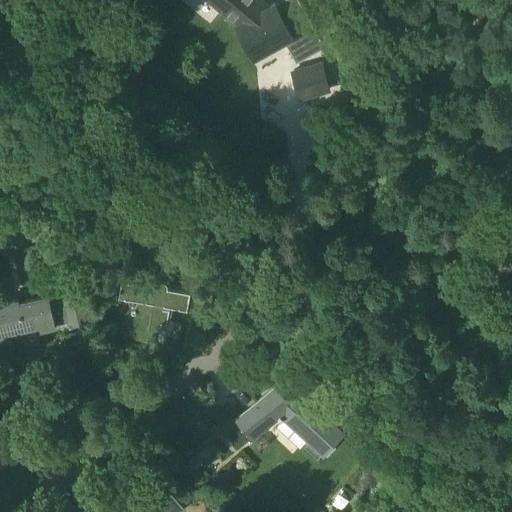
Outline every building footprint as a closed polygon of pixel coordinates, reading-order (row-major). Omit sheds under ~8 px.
[(265,0),(211,0),(236,21),(256,57),(285,41),(296,61),(324,46),(299,0),(278,0),(276,2),(275,0),(270,3),(265,0)] [(293,68),(291,68),(299,99),(332,90),(323,60),(293,68)] [(165,301),(187,305),(190,287),(168,282),(169,280),(168,278),(166,277),(164,276),(162,276),(160,276),(158,278),(158,281),(123,274),(119,292),(139,296),(137,308),(136,308),(135,306),(130,306),(130,308),(127,308),(129,331),(147,335),(148,333),(165,336),(171,305),(164,303),(165,301)] [(216,304),(229,306),(233,285),(220,283),(216,304)] [(57,325),(56,323),(68,320),(69,325),(90,320),(83,291),(62,296),(63,299),(51,302),(49,292),(20,299),(19,296),(1,300),(2,303),(0,303),(0,338),(13,335),(12,331),(40,324),(41,329),(57,325)] [(291,372),(236,417),(253,438),(279,416),(281,418),(283,417),(310,441),(305,446),(318,457),(322,452),(324,454),(326,452),(327,454),(336,444),(334,443),(346,431),(331,417),(336,411),(322,398),(317,404),(307,394),(308,393),(291,372)] [(32,379),(24,396),(39,404),(47,386),(32,379)] [(0,467),(15,455),(0,436),(0,467)] [(208,443),(198,452),(204,459),(215,451),(208,443)] [(158,479),(117,511),(177,511),(182,509),(158,479)]
